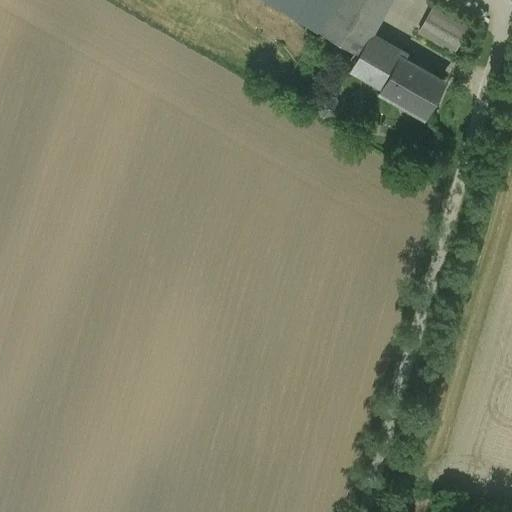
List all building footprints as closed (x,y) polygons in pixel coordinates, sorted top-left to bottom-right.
[(266,0),(317,28),(332,0),(266,0)] [(332,0),(317,28),(358,52),(359,50),(369,32),(387,0),(332,0)] [(467,26),(432,6),(418,30),(453,50),(467,26)] [(403,52),(369,32),(359,50),(392,69),(399,56),(400,57),(403,52)] [(400,57),(399,56),(392,69),(380,90),(421,114),(441,80),(400,57)]
